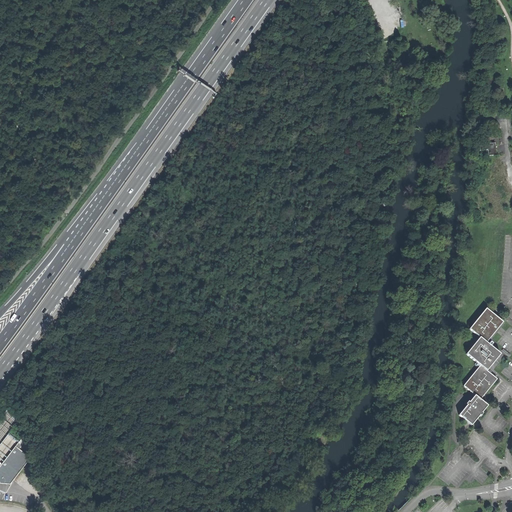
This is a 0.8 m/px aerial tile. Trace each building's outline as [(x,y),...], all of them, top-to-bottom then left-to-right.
[(486,155),(494,155),(493,143),(483,143),(483,139),(477,139),(478,150),(485,149),(486,155)] [(487,212),(501,211),(501,204),(500,199),(502,197),(502,191),(501,181),(506,174),(505,166),(499,161),(490,162),(485,168),(477,169),(478,183),(475,188),(476,206),(480,206),(481,206),(487,212)] [(469,329),(479,337),(486,343),(502,322),(495,316),(486,309),(469,329)] [(466,354),(480,366),(486,371),(500,354),(490,346),(488,344),(486,343),(479,337),(466,354)] [(463,386),(475,395),(480,399),(496,379),(488,372),(486,371),(480,366),(463,386)] [(480,414),(487,406),(480,399),(475,395),(469,402),(468,401),(466,404),(467,405),(458,415),(471,425),(480,414)] [(0,483),(11,485),(31,458),(20,450),(23,445),(20,443),(3,464),(0,462),(0,483)]
